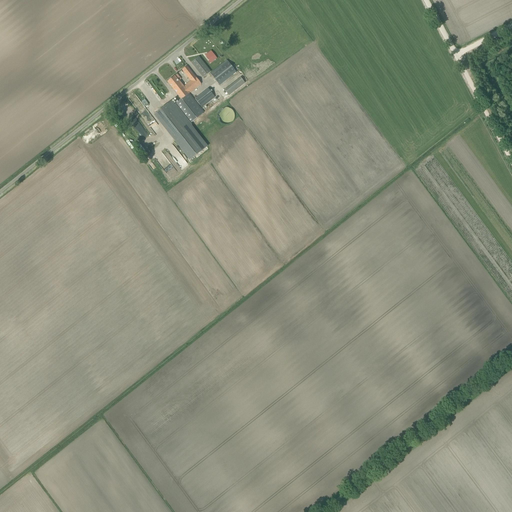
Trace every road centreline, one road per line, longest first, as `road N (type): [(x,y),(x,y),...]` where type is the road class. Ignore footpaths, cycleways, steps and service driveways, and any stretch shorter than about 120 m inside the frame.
road 1 (unclassified): [(0,192),(240,0)]
road 2 (track): [(321,511),(511,359)]
